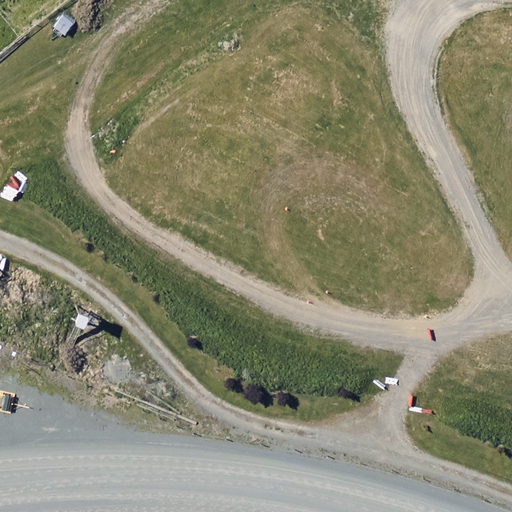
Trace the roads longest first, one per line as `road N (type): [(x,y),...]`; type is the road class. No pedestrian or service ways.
road 1 (track): [(161,0),(98,62),(84,102),(99,188),(133,221),(293,306),(426,339),(489,317),(511,318)]
road 2 (track): [(449,0),(423,21),(411,50),(416,96),(448,177),(511,286)]
